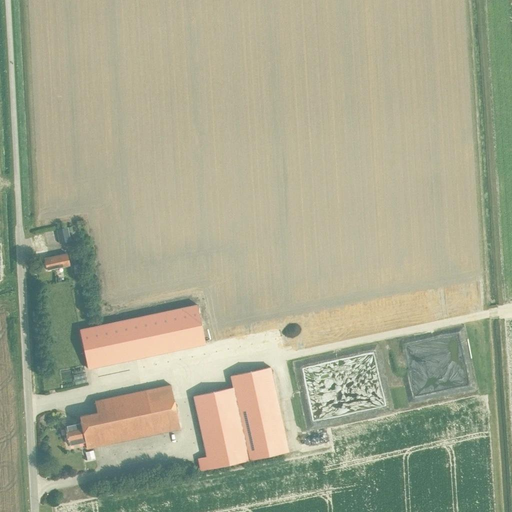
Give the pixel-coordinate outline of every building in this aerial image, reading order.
[(70,241),(68,232),(67,227),(56,229),(59,243),(70,241)] [(79,263),(77,254),(76,251),(69,252),(72,265),(79,263)] [(69,265),(67,254),(44,258),(47,270),(69,265)] [(206,344),(205,342),(197,305),(79,329),(88,369),(206,344)] [(233,387),(193,395),(206,456),(198,458),(201,470),(288,451),(270,367),(231,375),(233,387)] [(180,429),(171,385),(95,401),(97,412),(80,416),(81,422),(65,425),(69,445),(85,442),(87,449),(180,429)]
